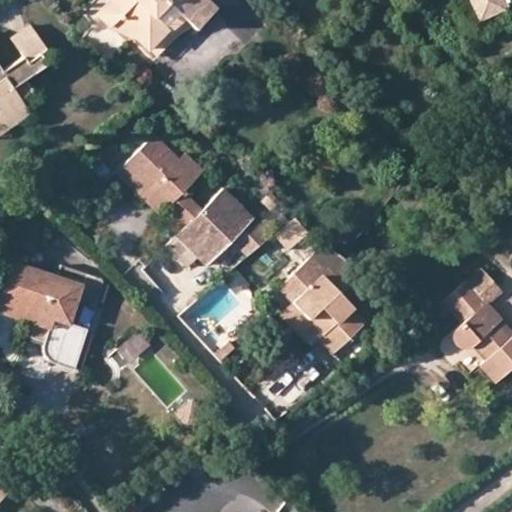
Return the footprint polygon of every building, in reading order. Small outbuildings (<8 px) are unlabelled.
[(105,0),(94,12),(108,26),(117,16),(129,25),(129,33),(147,49),(166,31),(168,32),(185,17),(190,21),(195,25),(214,4),(209,0),(105,0)] [(468,0),(475,14),(501,5),(499,0),(468,0)] [(117,16),(108,26),(128,35),(152,56),(170,37),(190,21),(185,17),(168,32),(166,31),(147,49),(129,33),(129,25),(117,16)] [(0,132),(29,112),(28,110),(19,97),(30,89),(22,76),(42,63),(37,53),(44,48),(28,22),(8,36),(21,54),(0,69),(0,132)] [(123,165),(164,205),(186,225),(203,209),(182,191),(202,169),(185,152),(178,157),(153,135),(123,165)] [(164,205),(123,165),(116,172),(158,213),(164,205)] [(207,265),(253,219),(223,189),(203,209),(186,225),(177,234),(207,265)] [(236,242),(247,255),(271,236),(256,221),(236,242)] [(313,336),(326,351),(363,318),(331,285),(349,262),(322,241),(274,285),(318,331),(313,336)] [(85,326),(68,321),(76,297),(92,302),(100,277),(64,266),(61,276),(0,257),(0,310),(32,321),(29,334),(42,339),(41,347),(44,355),(48,359),(73,366),(85,326)] [(479,364),(494,381),(511,365),(511,334),(507,339),(494,323),(500,317),(465,279),(440,300),(459,321),(450,331),(452,341),(459,347),(468,345),(476,341),(479,337),(492,352),(488,355),(479,364)] [(507,339),(511,334),(511,329),(500,317),(494,323),(507,339)] [(134,329),(114,347),(129,363),(149,346),(134,329)] [(476,341),(488,355),(492,352),(479,337),(476,341)] [(209,355),(216,362),(230,348),(225,342),(209,355)] [(184,398),(169,412),(171,414),(186,400),(184,398)] [(194,410),(186,400),(171,414),(179,423),(194,410)] [(0,497),(15,481),(8,473),(19,462),(0,443),(0,497)] [(132,491),(123,498),(131,508),(139,499),(132,491)]
